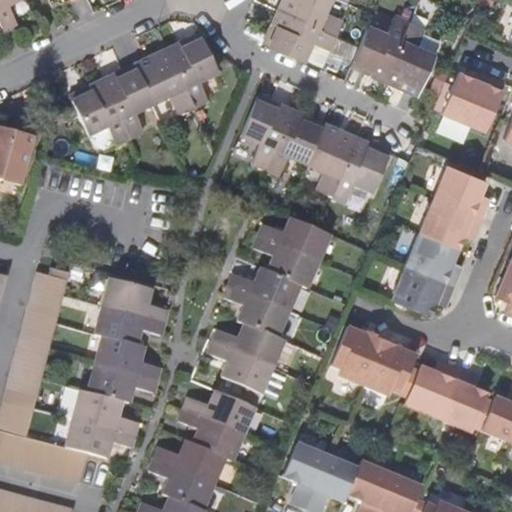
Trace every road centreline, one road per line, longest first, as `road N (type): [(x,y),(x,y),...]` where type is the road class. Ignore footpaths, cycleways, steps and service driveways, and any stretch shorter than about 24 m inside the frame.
road 1 (residential): [(114,511),(198,312),(201,193),(247,66)]
road 2 (residential): [(247,66),(410,137)]
road 3 (residential): [(463,326),(509,207)]
